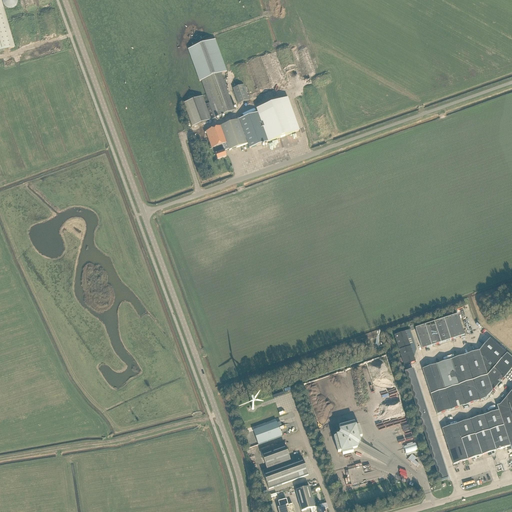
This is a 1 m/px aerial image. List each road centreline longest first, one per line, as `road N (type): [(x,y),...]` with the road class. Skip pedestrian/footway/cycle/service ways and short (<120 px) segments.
road 1 (unclassified): [(144,213),(511,81)]
road 2 (tertiary): [(244,511),(238,471),(144,213)]
road 3 (tertiary): [(144,213),(65,0)]
road 4 (track): [(218,415),(113,441),(0,456)]
